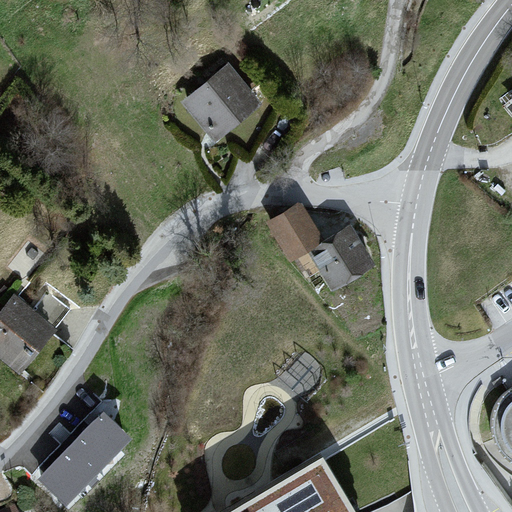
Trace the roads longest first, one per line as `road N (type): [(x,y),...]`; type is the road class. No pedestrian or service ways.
road 1 (residential): [(0,456),(87,357),(149,256),(191,216),(297,197),(416,204)]
road 2 (secondary): [(416,204),(442,120),(511,4)]
road 3 (secondary): [(420,379),(408,296),(416,204)]
road 4 (secondary): [(463,511),(420,379)]
